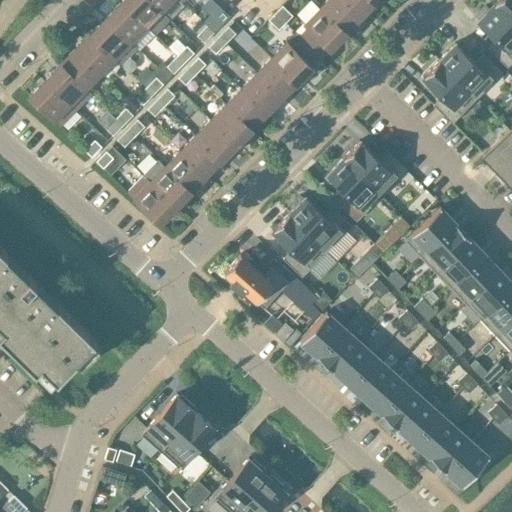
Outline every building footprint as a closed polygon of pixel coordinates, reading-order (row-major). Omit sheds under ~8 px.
[(120,0),(105,16),(130,41),(131,40),(145,25),(120,0)] [(150,0),(120,0),(145,25),(161,10),(150,0)] [(150,0),(161,10),(169,0),(180,0),(181,0),(150,0)] [(213,0),(206,0),(200,6),(209,14),(203,20),(206,24),(213,31),(224,21),(229,15),(213,0)] [(344,0),(326,0),(320,6),(345,31),(360,16),(344,0)] [(344,0),(360,16),(375,0),(374,0),(344,0)] [(511,0),(495,0),(493,3),(511,21),(511,0)] [(511,60),(511,21),(493,3),(488,8),(484,5),(475,14),(479,17),(476,20),(496,39),(487,47),(506,66),(511,60)] [(275,11),(285,21),(292,14),(282,4),(275,11)] [(320,56),(345,31),(320,6),(304,23),(310,28),(301,37),(320,56)] [(285,21),(275,11),(268,19),(278,29),(285,21)] [(105,16),(90,32),(115,56),(114,57),(122,63),(138,46),(131,40),(130,41),(105,16)] [(213,31),(206,24),(196,34),(204,41),(213,31)] [(228,25),(217,36),(225,43),(235,32),(228,25)] [(90,32),(75,47),(100,72),(114,57),(115,56),(90,32)] [(225,43),(217,36),(208,45),(215,53),(225,43)] [(296,81),(320,56),(301,37),(292,46),(287,40),(271,57),(296,81)] [(455,42),(438,59),(476,97),(501,71),(482,52),(474,61),(455,42)] [(186,44),(176,55),(183,62),(193,52),(186,44)] [(75,47),(59,62),(85,87),(85,86),(100,72),(75,47)] [(183,62),(176,55),(166,65),(173,72),(183,62)] [(198,56),(187,66),(195,73),(205,63),(198,56)] [(271,57),(255,73),(280,97),(296,81),(271,57)] [(476,97),(438,59),(421,76),(441,95),(432,104),(451,122),(476,97)] [(59,62),(44,78),(75,108),(91,92),(85,86),(85,87),(59,62)] [(195,73),(187,66),(178,76),(185,83),(195,73)] [(255,73),(240,88),(265,112),(280,97),(255,73)] [(155,76),(145,86),(152,93),(162,83),(155,76)] [(75,108),(44,78),(28,94),(59,124),(75,108)] [(152,93),(145,86),(135,96),(143,103),(152,93)] [(167,87),(157,97),(164,105),(174,94),(167,87)] [(240,88),(225,103),(250,128),(265,112),(240,88)] [(164,105),(157,97),(147,108),(154,115),(164,105)] [(225,103),(210,119),(235,143),(250,128),(225,103)] [(125,107),(115,117),(122,124),(132,114),(125,107)] [(122,124),(115,117),(105,127),(112,134),(122,124)] [(136,118),(127,128),(134,135),(144,125),(136,118)] [(210,119),(195,134),(220,159),(235,143),(210,119)] [(511,126),(481,157),(482,158),(488,152),(502,167),(496,173),(506,184),(508,186),(511,182),(511,126)] [(134,135),(127,128),(117,139),(124,145),(134,135)] [(195,134),(179,150),(205,174),(220,159),(195,134)] [(84,149),(91,156),(101,145),(94,138),(84,149)] [(359,139),(343,156),(381,194),(406,168),(387,150),(379,158),(359,139)] [(96,160),(103,167),(113,157),(106,150),(96,160)] [(179,150),(164,165),(189,190),(205,174),(179,150)] [(356,219),(381,194),(343,156),(326,173),(345,192),(337,201),(356,219)] [(164,165),(150,180),(149,181),(174,205),(189,190),(164,165)] [(149,181),(150,180),(144,174),(127,191),(158,222),(174,205),(149,181)] [(293,207),(288,212),(326,250),(351,224),(332,206),(324,214),(304,195),(302,198),(299,194),(290,203),(293,207)] [(420,256),(455,222),(440,205),(404,239),(420,256)] [(301,275),(326,250),(288,212),(271,229),(291,248),(282,257),(301,275)] [(434,271),(470,237),(455,222),(420,256),(434,271)] [(382,233),(375,240),(384,249),(391,242),(382,233)] [(449,287),(485,253),(470,237),(434,271),(449,287)] [(375,240),(368,247),(376,256),(384,249),(375,240)] [(94,339),(0,246),(0,323),(3,326),(0,328),(0,335),(35,369),(36,368),(50,382),(54,377),(56,378),(94,339)] [(263,307),(288,280),(271,265),(263,274),(240,253),(223,271),(231,278),(229,280),(241,291),(243,289),(263,307)] [(464,302),(500,269),(485,253),(449,287),(464,302)] [(391,282),(400,274),(394,268),(386,277),(391,282)] [(479,318),(511,286),(511,281),(500,269),(464,302),(479,318)] [(405,280),(400,274),(391,282),(397,288),(405,280)] [(373,291),(382,283),(376,277),(367,286),(373,291)] [(379,297),(387,289),(382,283),(373,291),(379,297)] [(494,334),(511,316),(511,286),(479,318),(494,334)] [(323,291),(317,296),(325,305),(331,299),(323,291)] [(317,296),(311,302),(319,311),(325,305),(317,296)] [(430,306),(422,297),(413,305),(421,314),(430,306)] [(435,311),(430,306),(421,314),(427,320),(435,311)] [(403,323),(412,314),(406,308),(397,317),(403,323)] [(316,355),(342,325),(326,310),(300,340),(316,355)] [(408,329),(417,320),(412,314),(403,323),(408,329)] [(509,349),(511,346),(511,316),(494,334),(509,349)] [(282,339),(292,328),(285,322),(275,333),(282,339)] [(332,369),(359,340),(342,325),(316,355),(332,369)] [(448,331),(442,336),(451,345),(457,339),(448,331)] [(465,348),(457,339),(451,345),(459,354),(465,348)] [(349,383),(375,354),(359,340),(332,369),(349,383)] [(433,354),(441,346),(436,340),(427,348),(433,354)] [(438,360),(447,352),(441,346),(433,354),(438,360)] [(365,398),(391,368),(375,354),(349,383),(365,398)] [(478,362),(472,368),(481,376),(486,371),(478,362)] [(381,412),(407,383),(391,368),(365,398),(381,412)] [(462,386),(471,377),(466,371),(457,380),(462,386)] [(495,380),(486,371),(481,376),(489,385),(495,380)] [(468,391),(477,383),(471,377),(462,386),(468,391)] [(397,427),(423,397),(407,383),(381,412),(397,427)] [(159,450),(195,409),(192,407),(194,405),(181,394),(179,396),(176,393),(140,433),(159,450)] [(413,441),(440,412),(423,397),(397,427),(413,441)] [(492,417),(501,408),(496,403),(487,411),(492,417)] [(498,423),(507,414),(501,408),(492,417),(498,423)] [(213,426),(195,409),(159,450),(178,466),(213,426)] [(430,455),(456,426),(440,412),(413,441),(430,455)] [(446,470),(472,441),(456,426),(430,455),(446,470)] [(489,455),(472,441),(446,470),(462,485),(489,455)] [(104,458),(112,460),(116,448),(107,446),(104,458)] [(229,511),(231,511),(267,473),(264,471),(266,469),(253,458),(251,460),(248,457),(212,497),(229,511)] [(269,475),(267,473),(231,511),(265,511),(285,490),(282,487),(283,485),(271,474),(269,475)] [(149,488),(143,494),(154,506),(160,500),(149,488)] [(166,495),(175,504),(181,498),(172,488),(166,495)] [(21,511),(26,507),(13,494),(7,500),(19,511),(21,511)] [(183,511),(189,506),(181,498),(175,504),(182,511),(183,511)] [(169,511),(171,511),(160,500),(154,506),(159,511),(169,511)]
